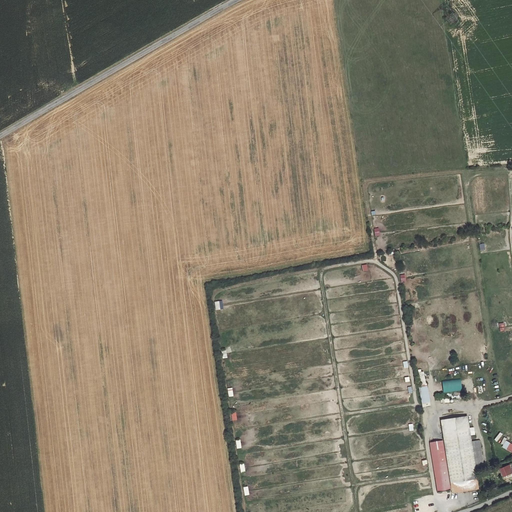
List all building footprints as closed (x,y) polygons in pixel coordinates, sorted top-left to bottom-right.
[(417,373),(420,385),(425,384),(422,371),(417,373)] [(441,392),(460,391),(459,380),(441,380),(441,392)] [(422,407),(430,405),(425,386),(417,388),(422,407)] [(453,480),(479,477),(473,427),(446,431),(453,480)] [(480,485),(479,477),(453,480),(450,481),(444,439),(431,441),(439,490),(480,485)] [(498,449),(511,455),(511,444),(503,440),(498,449)] [(511,464),(511,465),(502,469),(505,476),(511,473),(511,464)] [(480,485),(439,490),(439,493),(480,488),(480,485)]
